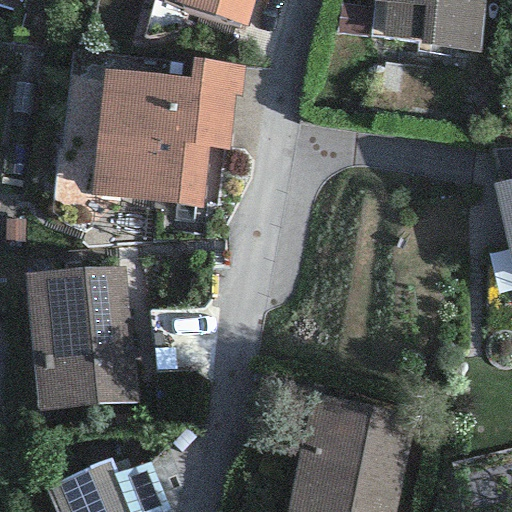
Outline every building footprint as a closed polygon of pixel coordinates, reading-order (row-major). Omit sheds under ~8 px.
[(0,0),(0,7),(19,13),(22,0),(0,0)] [(251,0),(172,0),(171,3),(245,25),(251,0)] [(372,0),(373,1),(386,2),(382,36),(420,40),(419,45),(479,51),(484,0),(372,0)] [(189,78),(103,68),(88,196),(201,209),(208,148),(227,150),(233,96),(240,96),(243,64),(191,59),(189,78)] [(511,178),(492,183),(511,273),(511,178)] [(23,220),(3,220),(3,242),(23,243),(23,220)] [(123,266),(23,275),(35,411),(133,402),(125,319),(128,318),(123,266)] [(394,511),(414,417),(311,396),(286,511),(394,511)] [(110,461),(43,488),(52,511),(166,511),(168,511),(148,462),(116,475),(110,461)]
